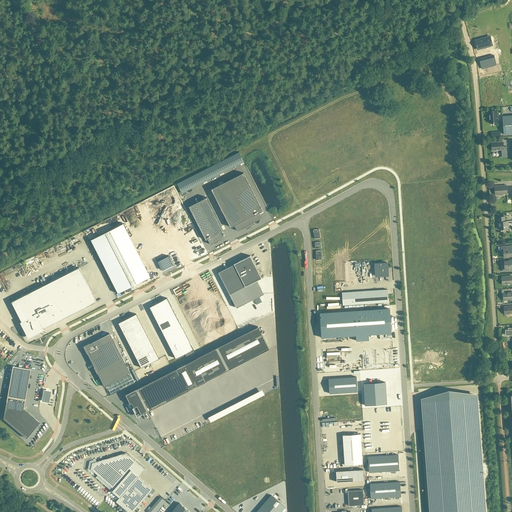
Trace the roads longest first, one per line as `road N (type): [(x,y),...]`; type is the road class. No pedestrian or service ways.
road 1 (track): [(301,209),(271,148),(273,134),(409,73),(425,71),(443,88),(451,103),(471,364),(460,382)]
road 2 (track): [(0,212),(399,0)]
road 3 (unclassified): [(303,217),(366,184),(383,188),(392,202),(412,511)]
road 4 (residential): [(499,379),(474,73),(457,6)]
road 5 (unclassified): [(77,380),(58,358),(66,338),(303,217)]
road 6 (unclassified): [(322,511),(303,217)]
road 7 (unclassified): [(229,511),(124,421)]
